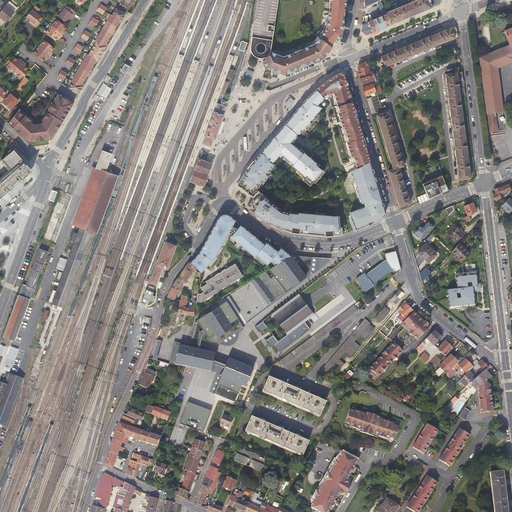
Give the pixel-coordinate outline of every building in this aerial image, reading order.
[(127,9),(133,0),(121,0),(119,3),(127,9)] [(253,56),(254,57),(254,58),(256,58),(257,59),(259,59),(260,59),(262,59),(263,59),(265,58),(266,58),(268,56),(269,55),(270,53),(270,52),(271,50),(278,0),(257,0),(255,14),(254,22),(252,32),(250,45),(250,49),(250,51),(251,54),(252,55),(253,56)] [(324,0),(324,6),(321,27),(310,41),(281,53),(271,50),(270,52),(275,54),(275,55),(283,58),(288,56),(288,55),(294,53),(294,54),(302,51),(302,49),(308,47),(309,48),(314,45),(316,43),(315,42),(319,37),(326,28),(329,11),(331,11),(332,6),(332,2),(329,2),(329,0),(324,0)] [(326,28),(319,37),(332,47),(341,35),(344,19),(346,7),(345,0),(329,0),(329,2),(332,2),(332,6),(331,11),(329,11),(326,28)] [(361,31),(366,35),(391,24),(389,18),(386,13),(381,0),(378,0),(379,3),(376,5),(380,14),(383,12),(384,15),(362,24),(362,27),(361,31)] [(417,0),(386,13),(389,18),(391,24),(408,17),(413,15),(433,7),(437,6),(439,4),(440,4),(441,0),(417,0)] [(76,13),(69,6),(66,4),(61,11),(62,12),(58,16),(66,23),(69,18),(71,19),(76,13)] [(0,17),(5,22),(14,12),(17,8),(13,5),(9,9),(6,6),(0,12),(0,17)] [(125,14),(116,9),(112,15),(120,20),(121,21),(125,14)] [(44,17),(37,12),(36,13),(32,10),(26,17),(30,21),(29,22),(36,27),(38,25),(43,19),(44,17)] [(112,15),(111,15),(107,21),(116,27),(120,20),(112,15)] [(67,28),(57,20),(52,26),(63,36),(65,33),(64,32),(67,28)] [(116,27),(107,21),(103,28),(112,33),(116,27)] [(383,31),(392,27),(391,24),(366,35),(363,36),(366,38),(374,35),(383,31)] [(63,36),(52,26),(46,33),(51,37),(55,41),(59,37),(60,38),(63,36)] [(445,41),(456,36),(456,30),(451,27),(448,28),(434,33),(404,46),(390,52),(380,56),(383,63),(385,66),(392,63),(409,56),(423,50),(426,49),(445,41)] [(511,27),(504,31),(510,45),(480,58),(491,141),(495,140),(492,113),(503,111),(497,67),(511,60),(511,27)] [(112,33),(103,28),(99,34),(108,40),(112,33)] [(108,40),(99,34),(95,41),(96,42),(104,46),(108,40)] [(275,54),(270,52),(270,53),(269,55),(268,56),(266,58),(265,58),(263,59),(262,62),(264,68),(269,69),(274,71),(283,74),(288,73),(296,69),(323,58),(332,47),(319,37),(315,42),(316,43),(314,45),(309,48),(308,47),(302,49),(302,51),(294,54),(294,53),(288,55),(288,56),(283,58),(275,55),(275,54)] [(54,49),(45,40),(39,47),(50,56),(53,54),(51,52),(54,49)] [(104,46),(96,42),(92,48),(101,54),(105,47),(104,46)] [(50,56),(39,47),(34,54),(39,58),(43,62),(46,58),(48,59),(50,56)] [(101,54),(92,48),(88,55),(96,60),(97,60),(101,54)] [(88,55),(87,54),(83,61),(92,66),(96,60),(88,55)] [(178,54),(137,165),(143,167),(184,56),(178,54)] [(199,146),(200,143),(204,132),(205,130),(206,128),(207,126),(208,122),(211,116),(212,113),(215,105),(217,100),(218,96),(219,93),(225,80),(226,76),(229,68),(231,64),(234,57),(231,56),(229,55),(188,165),(191,167),(195,156),(199,146)] [(18,60),(15,57),(13,59),(11,57),(6,63),(8,65),(6,67),(13,72),(23,61),(20,59),(18,60)] [(194,60),(153,171),(159,173),(199,62),(194,60)] [(28,69),(24,65),(25,64),(23,61),(13,72),(20,78),(21,76),(23,78),(24,77),(27,73),(28,72),(27,70),(28,69)] [(92,66),(83,61),(79,67),(89,73),(92,66)] [(126,71),(130,64),(126,61),(122,68),(126,71)] [(370,73),(369,70),(366,61),(359,64),(357,68),(360,77),(363,86),(372,83),(378,80),(374,71),(370,73)] [(208,65),(168,176),(173,178),(213,67),(208,65)] [(89,73),(79,67),(76,74),(85,79),(89,73)] [(375,68),(369,70),(370,73),(374,71),(378,80),(379,80),(375,68)] [(248,70),(245,77),(251,79),(252,76),(254,72),(248,70)] [(459,97),(465,97),(464,92),(462,77),(461,72),(445,74),(446,87),(447,93),(449,109),(452,130),(455,149),(457,170),(459,180),(470,178),(469,167),(467,154),(464,136),(461,111),(459,97)] [(85,79),(76,74),(72,81),(73,81),(81,86),(85,79)] [(330,79),(316,90),(323,97),(323,98),(326,95),(332,93),(335,94),(340,114),(339,114),(343,129),(345,129),(349,143),(347,143),(352,158),(355,157),(358,168),(370,161),(367,150),(362,134),(355,111),(346,82),(344,75),(340,74),(330,79)] [(28,80),(24,77),(23,78),(15,87),(15,88),(19,91),(28,80)] [(225,80),(219,93),(223,95),(228,82),(225,80)] [(81,86),(73,81),(69,88),(78,93),(82,87),(81,86)] [(215,133),(216,129),(218,126),(219,122),(220,119),(223,112),(224,110),(224,108),(226,103),(217,100),(215,105),(212,113),(211,116),(208,122),(207,126),(205,126),(191,121),(177,116),(161,111),(135,102),(117,96),(109,91),(109,87),(107,86),(105,84),(103,83),(100,88),(97,94),(99,95),(101,97),(103,98),(107,95),(107,94),(115,99),(134,105),(159,114),(175,120),(190,125),(203,129),(205,130),(204,132),(200,143),(210,147),(212,141),(214,136),(215,133)] [(373,92),(374,95),(377,94),(382,92),(379,85),(374,87),(372,83),(363,86),(365,92),(365,95),(373,92)] [(247,86),(242,84),(238,96),(243,98),(247,86)] [(267,145),(261,153),(273,164),(280,155),(293,165),(292,167),(300,173),(298,175),(306,181),(305,183),(310,186),(313,182),(315,184),(318,179),(320,176),(321,176),(324,172),(318,167),(320,165),(312,159),(311,160),(308,158),(309,156),(301,150),(300,151),(290,143),(302,130),(305,127),(307,128),(319,115),(317,114),(321,108),(318,105),(323,98),(323,97),(316,90),(312,94),(302,105),(289,119),(284,125),(285,125),(280,130),(272,139),(267,145)] [(18,100),(10,93),(7,96),(2,102),(11,109),(18,100)] [(25,115),(18,111),(9,122),(13,127),(12,128),(22,137),(23,136),(27,139),(34,138),(34,140),(42,139),(42,137),(52,136),(52,135),(55,131),(56,132),(74,103),(72,102),(68,99),(69,98),(64,95),(64,97),(62,96),(58,93),(53,102),(50,108),(42,121),(43,122),(41,125),(35,124),(32,122),(33,120),(25,114),(25,115)] [(383,112),(377,94),(374,95),(372,97),(377,114),(383,112)] [(290,100),(285,106),(289,109),(293,103),(290,100)] [(393,169),(388,170),(396,196),(399,207),(409,204),(411,203),(408,193),(404,180),(402,175),(400,167),(404,165),(401,155),(399,148),(396,138),(390,119),(388,111),(377,115),(388,151),(393,169)] [(13,150),(1,161),(9,171),(0,178),(0,197),(19,181),(31,171),(25,164),(13,150)] [(101,151),(95,168),(105,172),(112,155),(101,151)] [(273,164),(261,153),(255,160),(246,172),(240,181),(238,183),(237,185),(243,190),(246,193),(252,197),(254,198),(253,199),(247,207),(252,211),(251,212),(253,213),(257,216),(263,221),(269,224),(276,228),(281,229),(283,230),(284,227),(288,214),(288,213),(281,211),(263,197),(264,196),(256,190),(260,186),(261,187),(263,184),(264,184),(270,177),(268,175),(270,172),(275,165),(273,164)] [(203,187),(211,163),(205,161),(198,158),(189,181),(203,187)] [(371,165),(370,161),(358,168),(348,174),(351,179),(354,178),(360,198),(362,197),(363,201),(362,203),(356,205),(355,205),(348,208),(350,213),(349,214),(355,228),(360,226),(361,227),(382,219),(385,212),(383,205),(383,204),(380,196),(379,191),(376,183),(374,174),(371,165)] [(105,172),(95,168),(74,225),(80,227),(68,260),(63,272),(63,273),(60,280),(56,291),(52,303),(51,305),(62,309),(91,231),(94,232),(97,233),(118,177),(114,175),(105,172)] [(430,189),(435,187),(434,185),(440,182),(438,176),(426,181),(430,189)] [(495,200),(500,198),(501,201),(509,192),(509,191),(511,190),(508,185),(500,189),(499,188),(495,190),(496,194),(493,195),(495,200)] [(417,196),(420,203),(429,199),(426,192),(417,196)] [(508,213),(511,209),(511,200),(509,198),(501,205),(506,210),(505,211),(508,213)] [(464,207),(468,217),(471,216),(471,214),(476,212),(473,203),(464,207)] [(54,209),(50,221),(57,223),(61,211),(54,209)] [(456,212),(454,210),(453,211),(448,216),(450,219),(452,217),(456,212)] [(288,214),(284,227),(291,230),(291,232),(292,232),(297,233),(298,233),(299,231),(318,233),(325,233),(325,235),(327,236),(332,235),(332,232),(339,232),(339,216),(332,216),(299,213),(299,214),(288,214)] [(235,228),(238,223),(227,214),(220,216),(210,233),(204,245),(201,250),(201,249),(199,253),(190,263),(196,267),(200,272),(212,259),(211,259),(215,252),(217,253),(219,249),(218,248),(220,243),(222,244),(228,233),(232,235),(237,229),(235,228)] [(421,225),(414,232),(421,239),(434,226),(428,221),(423,226),(421,225)] [(230,236),(237,241),(246,230),(240,225),(237,229),(232,235),(230,236)] [(446,233),(456,242),(463,235),(459,232),(453,226),(446,233)] [(250,233),(246,230),(237,241),(254,256),(256,255),(267,264),(269,261),(271,259),(277,264),(289,256),(280,248),(277,252),(271,247),(266,242),(264,245),(258,240),(256,238),(255,238),(250,233)] [(156,264),(163,266),(168,268),(177,245),(165,240),(156,264)] [(453,251),(463,260),(470,252),(460,243),(453,251)] [(417,254),(427,264),(436,255),(425,245),(417,254)] [(385,253),(387,259),(369,273),(367,275),(365,273),(357,279),(366,291),(374,285),(373,284),(394,268),(397,272),(402,268),(401,264),(398,256),(396,250),(385,253)] [(19,293),(32,298),(48,255),(40,251),(27,288),(22,286),(19,293)] [(274,265),(251,280),(269,303),(276,298),(277,300),(330,261),(330,257),(292,254),(289,256),(277,264),(274,265)] [(56,269),(63,272),(68,260),(60,257),(56,269)] [(184,269),(179,276),(185,280),(186,281),(196,267),(190,263),(189,262),(184,269)] [(200,293),(197,293),(196,301),(201,302),(202,301),(218,291),(218,290),(219,288),(220,289),(225,286),(225,285),(229,283),(230,284),(240,277),(240,276),(242,275),(235,263),(229,267),(231,271),(229,273),(226,269),(225,269),(224,269),(223,270),(222,270),(221,272),(219,273),(217,273),(217,274),(215,274),(215,275),(214,276),(217,280),(214,282),(211,278),(205,281),(206,284),(204,285),(205,285),(203,287),(202,286),(200,287),(203,292),(200,293)] [(163,266),(156,264),(150,281),(156,284),(163,266)] [(475,285),(477,285),(475,272),(455,274),(456,288),(451,289),(446,290),(449,309),(474,306),(472,292),(476,291),(475,285)] [(167,296),(166,302),(168,302),(169,298),(174,300),(183,283),(177,279),(176,279),(173,284),(167,296)] [(146,290),(142,302),(148,304),(149,301),(152,303),(155,296),(152,296),(153,293),(155,288),(149,286),(147,290),(146,290)] [(403,293),(398,288),(389,298),(395,303),(403,293)] [(32,298),(19,293),(8,323),(3,338),(15,342),(32,298)] [(299,294),(264,320),(268,325),(274,334),(279,340),(304,321),(314,313),(299,294)] [(185,306),(188,299),(181,298),(180,303),(180,304),(184,306),(185,306)] [(172,301),(169,309),(178,311),(180,304),(180,303),(172,301)] [(217,343),(243,326),(227,301),(196,320),(192,337),(217,343)] [(407,303),(404,301),(397,310),(405,318),(413,310),(406,304),(407,303)] [(184,306),(180,304),(178,311),(193,316),(195,308),(188,307),(186,307),(185,306),(184,306)] [(358,310),(354,304),(341,314),(312,336),(279,362),(283,367),(315,343),(350,316),(358,310)] [(388,310),(383,306),(375,316),(380,320),(388,310)] [(174,327),(178,312),(166,310),(163,325),(174,327)] [(405,320),(401,324),(417,340),(428,328),(420,321),(421,320),(413,312),(405,320)] [(396,325),(398,327),(401,324),(405,320),(402,318),(396,325)] [(319,372),(324,375),(368,324),(363,319),(319,372)] [(268,325),(264,320),(255,327),(259,332),(268,325)] [(424,322),(421,320),(420,321),(428,328),(429,327),(427,325),(428,324),(425,321),(424,322)] [(279,340),(274,344),(279,351),(310,328),(304,321),(279,340)] [(373,328),(368,324),(359,335),(364,339),(373,328)] [(45,328),(39,347),(46,349),(52,330),(45,328)] [(435,331),(434,330),(417,347),(420,350),(425,345),(425,346),(430,341),(434,345),(439,340),(440,340),(442,338),(435,331)] [(274,344),(279,340),(274,334),(266,340),(270,346),(274,344)] [(361,343),(356,339),(345,352),(350,356),(361,343)] [(157,341),(152,359),(156,361),(162,342),(157,341)] [(444,356),(452,348),(444,341),(437,348),(444,356)] [(394,343),(366,371),(372,377),(373,375),(376,378),(402,351),(394,343)] [(186,366),(211,371),(213,364),(215,357),(215,353),(175,344),(170,365),(186,366)] [(35,366),(40,368),(46,353),(41,351),(35,366)] [(418,358),(421,361),(427,355),(424,352),(418,358)] [(470,354),(468,352),(463,358),(459,361),(456,364),(458,365),(465,359),(470,354)] [(459,361),(463,358),(457,353),(452,357),(448,353),(442,359),(451,368),(459,361)] [(431,362),(435,366),(441,360),(437,356),(431,362)] [(228,362),(215,357),(213,364),(225,369),(228,362)] [(221,377),(241,386),(245,387),(248,380),(253,368),(245,365),(246,364),(238,360),(237,362),(230,359),(229,359),(228,362),(225,369),(221,377)] [(343,364),(338,359),(334,364),(339,369),(343,364)] [(458,365),(456,364),(452,368),(455,370),(459,366),(466,374),(472,369),(473,367),(465,359),(458,365)] [(487,367),(481,360),(478,362),(477,363),(483,370),(487,367)] [(456,372),(455,370),(452,368),(447,373),(450,377),(456,372)] [(475,373),(472,369),(466,374),(462,378),(469,384),(476,378),(473,375),(475,373)] [(492,376),(486,369),(476,378),(469,384),(467,385),(474,393),(478,388),(486,380),(492,376)] [(344,376),(347,379),(353,373),(350,370),(344,376)] [(154,377),(152,376),(144,372),(138,385),(148,390),(154,377)] [(6,387),(0,384),(0,425),(5,428),(23,381),(7,374),(3,384),(7,385),(6,387)] [(235,402),(241,386),(221,377),(214,394),(235,402)] [(318,417),(325,402),(268,377),(261,392),(318,417)] [(492,408),(490,384),(486,380),(478,388),(481,413),(489,412),(492,408)] [(403,398),(379,386),(376,390),(395,400),(399,402),(403,398)] [(379,435),(389,438),(390,436),(395,438),(399,425),(400,426),(403,417),(402,416),(404,410),(400,409),(401,407),(386,402),(386,400),(371,395),(370,397),(352,391),(346,408),(349,409),(345,421),(350,423),(349,425),(356,427),(361,429),(360,430),(373,435),(374,433),(379,435)] [(168,410),(164,409),(163,411),(160,419),(166,420),(173,401),(175,395),(173,394),(173,396),(171,396),(167,406),(169,407),(168,410)] [(211,410),(188,401),(180,424),(203,432),(211,410)] [(427,412),(414,405),(411,408),(424,415),(427,412)] [(150,414),(160,419),(163,411),(153,406),(150,414)] [(131,407),(127,415),(135,419),(133,424),(138,425),(140,421),(142,418),(145,419),(147,415),(144,414),(144,413),(131,407)] [(471,411),(465,408),(459,417),(465,421),(471,411)] [(131,423),(133,424),(135,419),(127,415),(123,414),(122,417),(121,418),(131,423)] [(229,428),(233,419),(223,415),(220,424),(229,428)] [(301,456),(308,442),(251,416),(244,431),(301,456)] [(131,427),(120,423),(116,432),(128,436),(131,427)] [(438,431),(427,424),(412,448),(423,454),(438,431)] [(137,440),(156,447),(159,439),(160,437),(157,436),(160,426),(158,426),(155,435),(131,427),(128,436),(129,437),(131,438),(137,440)] [(469,435),(459,428),(439,460),(449,466),(469,435)] [(129,439),(129,437),(128,436),(116,432),(115,434),(115,435),(113,439),(122,442),(123,442),(124,443),(126,438),(129,439)] [(122,451),(123,448),(120,447),(122,442),(113,439),(111,445),(105,464),(112,468),(119,450),(122,451)] [(189,444),(188,447),(202,452),(204,442),(194,439),(192,445),(189,444)] [(191,450),(190,452),(190,454),(200,457),(202,452),(188,447),(188,450),(191,450)] [(218,450),(215,457),(222,459),(225,452),(218,450)] [(355,464),(358,459),(343,451),(341,456),(340,457),(338,456),(336,459),(334,463),(329,472),(325,479),(319,489),(317,493),(314,497),(315,497),(311,504),(318,509),(315,511),(326,511),(329,507),(331,508),(336,501),(334,500),(338,493),(343,491),(345,493),(350,484),(348,483),(347,478),(351,471),(353,467),(355,464)] [(148,459),(133,453),(131,459),(134,460),(135,458),(138,459),(136,463),(137,463),(144,465),(146,466),(148,459)] [(195,473),(200,457),(190,454),(186,470),(187,470),(195,473)] [(121,460),(116,470),(121,472),(125,462),(124,461),(125,460),(122,459),(122,460),(121,460)] [(129,464),(127,468),(132,470),(134,466),(136,467),(137,463),(136,463),(130,461),(129,464)] [(165,471),(168,472),(168,471),(170,468),(167,467),(167,466),(164,465),(160,463),(156,461),(155,463),(152,472),(159,475),(163,476),(165,471)] [(414,467),(423,473),(426,467),(417,461),(414,467)] [(251,462),(249,468),(251,469),(256,470),(260,472),(263,467),(258,465),(254,463),(252,463),(251,462)] [(143,468),(144,465),(137,463),(136,467),(134,466),(132,470),(127,468),(125,475),(130,477),(131,477),(132,475),(133,475),(136,466),(143,468)] [(210,467),(205,478),(212,481),(217,469),(210,467)] [(213,490),(219,478),(221,473),(218,472),(219,469),(218,468),(217,469),(212,481),(209,488),(208,489),(212,491),(212,490),(213,490)] [(175,490),(174,494),(190,501),(191,500),(188,498),(195,475),(195,473),(187,470),(181,488),(179,487),(177,491),(175,490)] [(110,484),(113,476),(105,472),(99,483),(102,484),(98,498),(96,504),(103,506),(109,488),(110,484)] [(502,480),(501,472),(488,474),(492,511),(505,511),(505,504),(502,480)] [(231,476),(227,475),(224,480),(221,486),(230,490),(234,483),(235,481),(229,479),(231,476)] [(121,490),(119,495),(124,497),(127,489),(123,488),(125,482),(124,482),(113,476),(110,484),(121,490)] [(416,511),(436,482),(426,476),(406,507),(412,511),(416,511)] [(204,482),(202,485),(209,488),(212,481),(205,478),(205,479),(204,482)] [(281,494),(288,482),(285,481),(278,493),(281,494)] [(124,497),(119,495),(117,495),(114,507),(115,508),(114,511),(124,511),(125,511),(126,511),(132,496),(133,496),(134,492),(141,495),(142,492),(141,492),(141,490),(125,482),(123,488),(127,489),(124,497)] [(244,482),(238,492),(244,494),(246,489),(248,485),(244,482)] [(206,494),(208,489),(209,488),(202,485),(194,503),(201,506),(206,494)] [(252,505),(261,486),(259,485),(255,491),(255,493),(249,504),(248,503),(244,511),(245,511),(257,511),(259,508),(252,505)] [(112,489),(109,488),(103,506),(96,504),(98,498),(95,497),(92,506),(103,509),(105,510),(112,489)] [(250,491),(246,489),(244,494),(238,492),(232,507),(234,507),(234,508),(241,511),(240,511),(245,511),(244,511),(248,503),(249,504),(255,493),(252,492),(248,500),(246,500),(245,502),(242,501),(245,494),(248,496),(250,491)] [(238,492),(236,491),(235,493),(234,493),(232,497),(230,497),(230,496),(227,505),(231,507),(230,509),(231,509),(230,511),(226,510),(225,511),(231,511),(232,511),(234,508),(234,507),(232,507),(238,492)] [(149,500),(145,511),(154,511),(158,498),(150,496),(150,495),(146,493),(144,499),(149,500)] [(393,511),(398,505),(386,498),(377,511),(393,511)] [(170,511),(173,503),(172,503),(169,501),(166,501),(164,511),(170,511)] [(206,506),(205,508),(205,509),(212,511),(220,511),(222,508),(214,505),(215,504),(210,502),(208,507),(206,506)] [(275,511),(276,509),(262,503),(259,508),(257,511),(275,511)]
